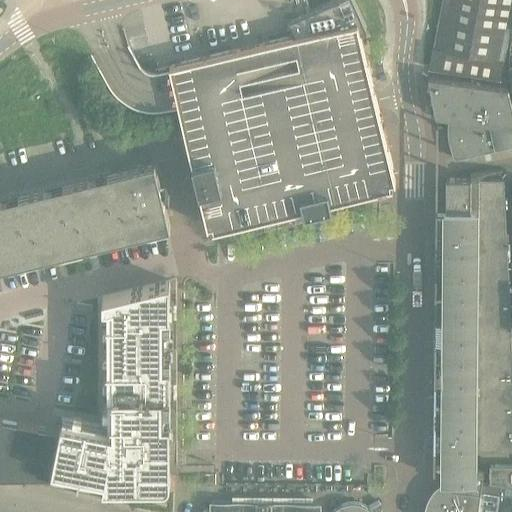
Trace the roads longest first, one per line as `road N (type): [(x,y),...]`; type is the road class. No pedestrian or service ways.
road 1 (residential): [(0,179),(161,143),(191,253)]
road 2 (tertiary): [(405,511),(414,240)]
road 3 (tertiary): [(414,240),(405,0)]
road 4 (residential): [(191,253),(200,269),(222,278),(377,241),(414,240)]
road 5 (residential): [(0,302),(191,253)]
